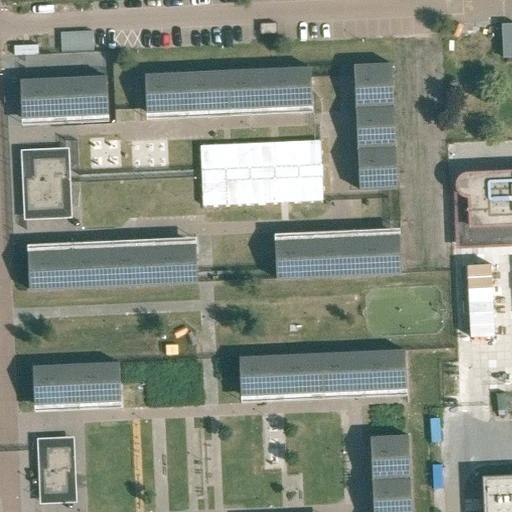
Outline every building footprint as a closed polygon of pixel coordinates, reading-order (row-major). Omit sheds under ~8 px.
[(511,25),(501,26),(502,60),(511,59),(511,25)] [(97,49),(96,30),(63,31),(64,50),(97,49)] [(398,189),(392,64),(354,66),(355,86),(353,86),(353,99),(355,99),(357,127),(355,127),(355,140),(357,140),(359,167),(356,167),(357,181),(359,181),(360,191),(398,189)] [(312,106),(311,68),(269,70),(145,75),(147,113),(167,113),(167,115),(180,114),(180,112),(208,111),(208,113),(221,112),(221,110),(248,109),(248,111),(262,110),(262,108),(270,108),(289,107),(289,109),(303,109),(302,106),(312,106)] [(109,115),(107,77),(21,81),(22,119),(45,118),(45,120),(58,119),(58,117),(85,116),(85,118),(99,118),(99,116),(109,115)] [(320,141),(200,147),(203,208),(323,202),(320,141)] [(65,212),(63,178),(68,177),(68,166),(53,166),(53,157),(32,158),(33,177),(25,177),(26,213),(41,213),(40,203),(54,203),(54,212),(65,212)] [(511,511),(511,171),(464,174),(459,178),(456,184),(457,190),(458,191),(458,192),(459,193),(459,194),(462,197),(467,198),(469,199),(470,229),(511,226),(511,475),(482,476),(483,511),(511,511)] [(402,274),(400,236),(390,237),(390,235),(376,235),(377,237),(349,238),(349,236),(336,237),(336,239),(308,240),(308,238),(295,239),(295,241),(275,242),(277,280),(402,274)] [(197,282),(196,245),(186,246),(186,244),(173,244),(173,246),(145,248),(145,246),(132,246),(132,248),(105,249),(105,247),(91,248),(91,250),(73,251),(64,251),(64,249),(50,250),(50,252),(28,253),(30,291),(74,289),(198,283),(197,282)] [(407,389),(405,351),(363,353),(239,358),(241,396),(261,395),(261,397),(275,397),(274,395),(302,393),(302,395),(315,395),(315,393),(343,392),(343,394),(356,393),(356,391),(365,391),(383,390),(383,392),(397,391),(397,389),(407,389)] [(121,401),(120,363),(33,367),(35,405),(57,404),(57,406),(71,406),(71,404),(98,402),(98,405),(111,404),(111,402),(121,401)] [(411,511),(408,436),(370,438),(371,448),(369,448),(370,461),(372,461),(373,488),(371,488),(371,502),(373,502),(373,511),(411,511)] [(70,496),(69,471),(74,471),(73,454),(59,455),(58,445),(44,446),(46,471),(41,471),(42,488),(56,487),(56,497),(70,496)]
